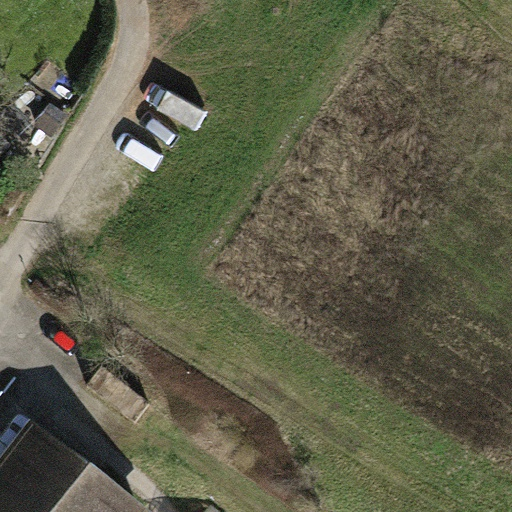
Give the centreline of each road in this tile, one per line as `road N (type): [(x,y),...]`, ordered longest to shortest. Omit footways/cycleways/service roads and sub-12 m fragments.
road 1 (track): [(25,245),(85,273),(464,511)]
road 2 (track): [(0,290),(129,60),(131,0)]
